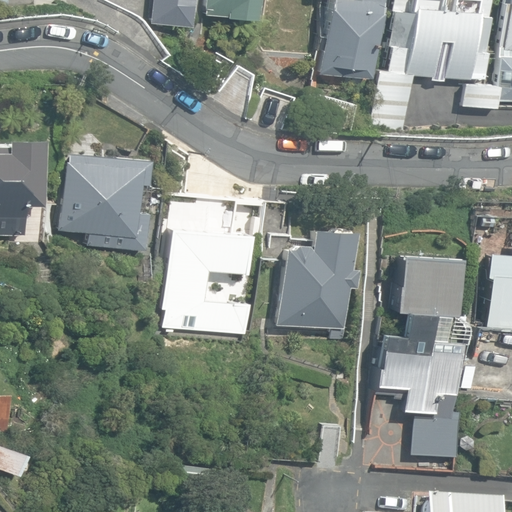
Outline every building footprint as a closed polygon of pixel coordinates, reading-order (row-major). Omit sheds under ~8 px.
[(149,0),(148,22),(185,25),(186,0),(149,0)] [(221,17),(249,19),(249,0),(201,0),(200,13),(221,14),(221,17)] [(260,0),(258,55),(285,57),(285,55),(305,56),(305,51),(308,51),(310,0),(260,0)] [(316,73),(368,76),(372,10),(372,0),(324,0),(324,6),(322,6),(321,35),(314,34),(313,49),(317,50),(316,73)] [(389,0),(384,70),(480,78),(485,0),(389,0)] [(494,100),(511,101),(511,56),(510,56),(511,50),(511,0),(504,0),(505,1),(499,1),(494,100)] [(403,130),(408,74),(374,71),(369,126),(403,130)] [(492,83),(459,81),(458,104),(491,108),(492,83)] [(98,129),(132,148),(143,128),(109,109),(98,129)] [(0,235),(23,235),(23,233),(33,232),(32,204),(37,204),(36,136),(2,137),(2,143),(0,142),(0,235)] [(161,187),(182,187),(188,155),(162,145),(161,187)] [(88,246),(142,248),(144,211),(133,211),(134,182),(143,182),(144,157),(67,154),(67,161),(59,161),(56,232),(89,233),(88,246)] [(190,189),(257,233),(259,199),(195,158),(190,189)] [(257,231),(279,233),(281,201),(259,200),(257,231)] [(274,323),(342,327),(345,286),(352,286),(353,269),(346,268),(348,229),(305,227),(304,247),(303,247),(299,243),(289,242),(285,246),(279,246),(274,323)] [(202,325),(228,327),(229,315),(231,315),(236,246),(230,239),(210,237),(205,244),(170,242),(170,249),(167,248),(165,279),(161,284),(161,292),(164,296),(162,315),(203,318),(202,325)] [(479,325),(511,326),(511,237),(505,237),(504,253),(485,252),(484,272),(481,272),(479,325)] [(407,453),(451,454),(455,339),(419,337),(420,310),(443,311),(445,253),(391,251),(388,308),(396,308),(395,330),(374,329),(373,361),(369,361),(368,389),(387,390),(387,396),(398,396),(398,409),(409,409),(407,453)] [(275,427),(271,456),(313,461),(316,432),(275,427)] [(0,468),(15,474),(22,453),(0,445),(0,468)] [(423,511),(494,511),(496,499),(425,494),(423,511)]
